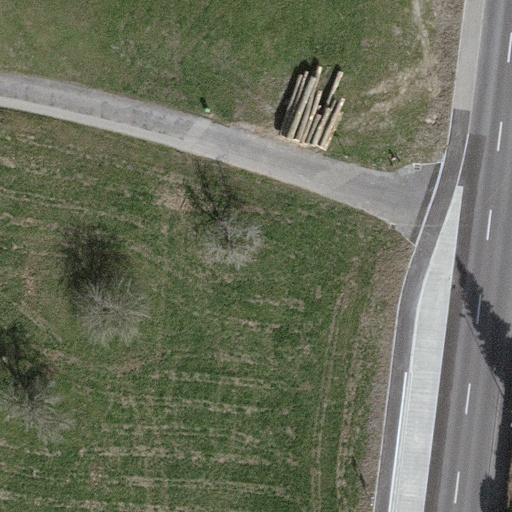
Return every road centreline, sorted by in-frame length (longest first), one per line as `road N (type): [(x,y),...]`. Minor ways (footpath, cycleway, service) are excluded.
road 1 (unclassified): [(0,91),(171,127),(436,215),(488,245)]
road 2 (secondary): [(453,511),(488,245)]
road 3 (secondary): [(488,245),(511,42)]
